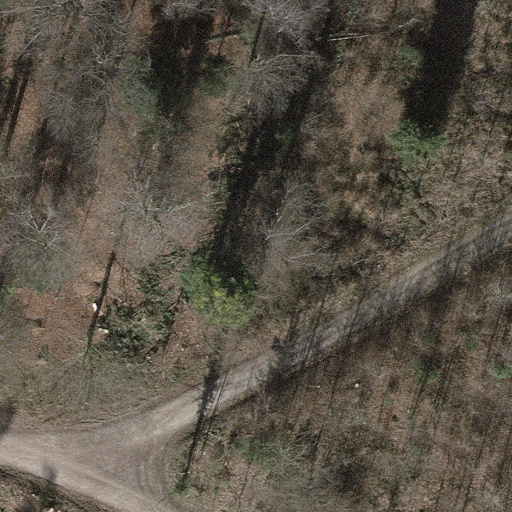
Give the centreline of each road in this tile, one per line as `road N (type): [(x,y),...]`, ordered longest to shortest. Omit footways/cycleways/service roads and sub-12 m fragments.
road 1 (track): [(511,229),(76,469)]
road 2 (track): [(152,511),(76,469),(0,447)]
